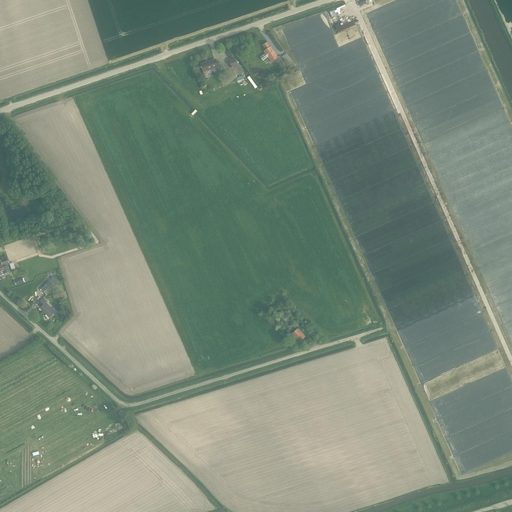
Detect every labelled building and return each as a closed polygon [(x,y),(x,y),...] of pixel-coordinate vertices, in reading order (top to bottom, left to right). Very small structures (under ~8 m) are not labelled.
[(263,45),(266,49),(264,51),(265,53),(260,57),(260,56),(263,60),(268,57),(271,62),(278,57),(271,46),(270,46),(267,42),(268,42),(267,41),(263,45)] [(291,68),(291,69),(295,66),(292,61),(286,54),(282,57),(291,68)] [(233,58),(229,59),(232,69),(233,68),(235,76),(242,74),(239,66),(240,66),(233,58)] [(214,59),(200,64),(204,75),(212,73),(211,70),(217,68),(218,70),(221,69),(219,63),(216,64),(214,59)] [(258,65),(251,69),(253,73),(261,70),(258,65)] [(237,80),(238,83),(245,81),(244,79),(244,78),(243,75),(236,78),(237,80)] [(1,266),(0,265),(0,274),(9,272),(7,265),(1,267),(1,266)] [(49,280),(41,289),(46,295),(55,286),(59,282),(53,276),(49,280)] [(45,302),(46,301),(43,298),(37,304),(40,307),(39,308),(49,318),(55,312),(45,302)] [(290,320),(294,317),(288,311),(281,318),(290,328),(294,325),(290,320)] [(298,337),(302,340),(306,337),(298,328),(292,334),(296,339),(298,337)]
